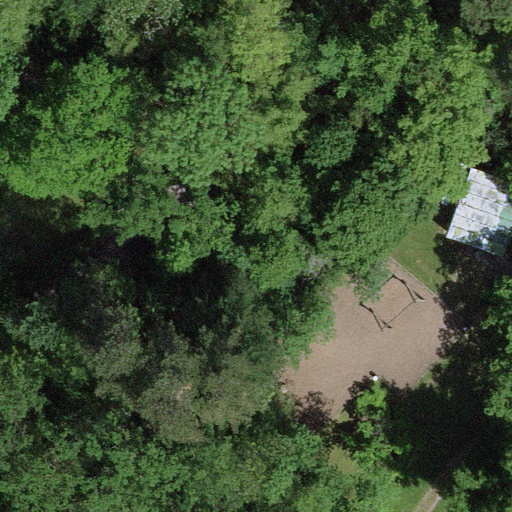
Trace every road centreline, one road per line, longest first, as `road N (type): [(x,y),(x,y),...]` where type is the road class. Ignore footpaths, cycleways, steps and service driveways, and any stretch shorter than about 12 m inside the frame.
road 1 (residential): [(416,0),(0,336)]
road 2 (track): [(511,417),(425,511)]
